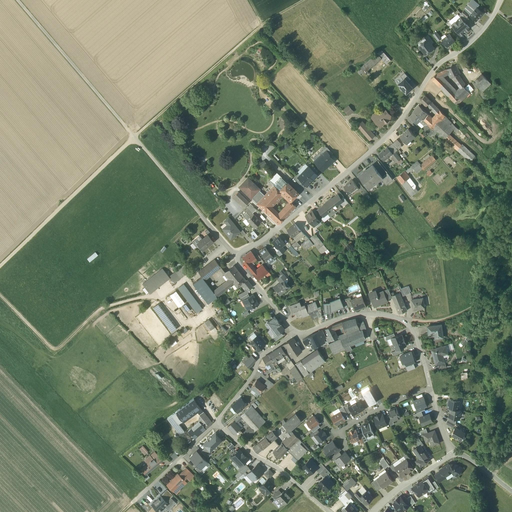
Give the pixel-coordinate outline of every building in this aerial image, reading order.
[(479,5),(472,0),(463,10),(469,15),(470,16),(477,8),(479,5)] [(477,8),(470,16),(476,21),(483,13),(477,8)] [(461,13),(459,16),(460,18),(465,23),(469,20),(467,18),(461,13)] [(460,18),(456,21),(465,32),(470,28),(465,23),(460,18)] [(461,36),(465,32),(456,21),(452,25),(453,26),(461,36)] [(450,34),(441,40),(447,47),(455,41),(450,34)] [(430,45),(427,41),(426,41),(423,43),(424,44),(420,47),(425,54),(426,54),(427,54),(429,53),(429,52),(433,49),(430,45)] [(390,61),(381,50),(377,53),(381,58),(386,64),(390,61)] [(377,53),(361,68),(365,72),(365,73),(381,58),(377,53)] [(455,65),(444,71),(446,75),(448,74),(450,78),(453,77),(458,75),(460,74),(455,65)] [(361,68),(357,71),(361,76),(365,72),(361,68)] [(410,80),(404,73),(400,77),(403,80),(405,79),(408,82),(410,80)] [(487,80),(481,74),(473,82),(478,88),(487,80)] [(436,75),(431,80),(454,103),(458,98),(454,94),(439,78),(436,75)] [(398,84),(406,93),(413,88),(408,82),(405,79),(403,80),(398,84)] [(461,79),(456,82),(461,88),(463,86),(465,84),(461,79)] [(487,80),(478,88),(482,92),(491,84),(487,80)] [(392,81),(387,87),(391,91),(397,86),(392,81)] [(469,93),(463,86),(461,88),(454,94),(458,98),(459,99),(461,97),(464,99),(469,93)] [(431,102),(425,96),(420,100),(426,106),(428,105),(431,102)] [(458,98),(454,103),(457,106),(464,99),(461,97),(459,99),(458,98)] [(440,110),(431,102),(428,105),(437,114),(440,110)] [(353,111),(348,105),(343,108),(348,115),(353,111)] [(427,113),(419,105),(413,111),(414,112),(421,118),(427,113)] [(384,108),(374,117),(381,126),(384,123),(385,124),(389,120),(388,119),(391,117),(384,108)] [(432,119),(427,124),(433,129),(439,122),(445,115),(440,110),(437,114),(432,119)] [(421,118),(414,112),(409,117),(417,124),(419,122),(422,119),(421,118)] [(428,115),(423,120),(427,124),(432,119),(428,115)] [(445,128),(439,135),(444,139),(448,135),(455,127),(448,120),(445,115),(439,122),(445,128)] [(365,125),(362,122),(357,126),(365,135),(368,133),(363,127),(365,125)] [(445,128),(439,122),(433,129),(435,131),(439,135),(445,128)] [(427,124),(424,126),(422,129),(428,134),(433,129),(427,124)] [(415,136),(408,129),(400,136),(406,143),(409,140),(409,141),(410,141),(415,136)] [(374,136),(370,131),(368,133),(365,135),(369,140),(374,136)] [(448,135),(444,139),(450,145),(455,149),(456,150),(461,146),(461,145),(448,135)] [(397,139),(392,144),(396,148),(401,144),(397,139)] [(396,148),(392,144),(387,148),(392,154),(395,152),(397,150),(396,148)] [(475,156),(462,144),(461,145),(461,146),(456,150),(469,162),(475,156)] [(450,145),(446,150),(450,155),(455,149),(450,145)] [(332,154),(326,147),(324,149),(330,156),(332,154)] [(387,148),(379,154),(384,161),(391,155),(392,154),(387,148)] [(323,153),(314,162),(322,171),(331,163),(327,158),(330,156),(324,149),(321,151),(323,153)] [(395,152),(392,154),(391,155),(398,164),(402,161),(395,152)] [(432,156),(421,165),(423,168),(428,163),(429,164),(432,162),(431,161),(434,159),(432,156)] [(422,169),(416,162),(411,166),(413,169),(417,173),(422,169)] [(372,165),(359,176),(369,189),(382,179),(383,178),(382,178),(372,165)] [(318,175),(308,166),(300,174),(299,173),(296,176),(307,186),(318,175)] [(404,171),(397,177),(402,184),(406,180),(409,178),(406,174),(404,171)] [(286,182),(276,173),(268,181),(273,186),(274,186),(279,190),(286,182)] [(391,179),(387,173),(382,178),(383,178),(382,179),(385,183),(391,179)] [(302,182),(296,176),(293,178),(300,184),(302,182)] [(255,186),(248,179),(248,178),(247,179),(243,184),(242,184),(239,187),(240,187),(250,197),(251,198),(257,203),(264,195),(258,190),(259,189),(256,186),(255,186)] [(415,186),(409,178),(406,180),(413,190),(415,188),(415,186)] [(352,180),(350,182),(350,183),(344,187),(347,191),(347,192),(349,194),(355,189),(355,190),(358,188),(356,185),(352,180)] [(413,190),(406,180),(402,184),(409,193),(413,190)] [(279,190),(278,191),(289,201),(289,202),(290,201),(298,193),(286,182),(279,190)] [(257,203),(278,224),(279,224),(278,224),(283,218),(284,218),(295,206),(290,201),(289,202),(289,201),(278,213),(271,207),(282,195),(278,191),(279,190),(274,186),(273,186),(264,195),(257,203)] [(248,202),(237,192),(232,197),(243,207),(248,202)] [(337,194),(331,200),(330,199),(327,201),(336,212),(342,207),(340,204),(343,201),(341,199),(338,194),(337,194)] [(319,209),(318,210),(324,217),(327,214),(330,217),(336,212),(327,201),(325,203),(325,204),(319,209)] [(256,210),(250,204),(246,208),(252,214),(256,210)] [(324,217),(318,210),(319,209),(318,209),(316,211),(318,213),(322,218),(324,217)] [(312,211),(306,216),(308,219),(314,226),(319,221),(315,215),(312,211)] [(322,218),(318,213),(315,215),(319,221),(320,223),(323,220),(322,218)] [(250,217),(247,220),(254,228),(260,222),(253,214),(250,217)] [(239,230),(228,218),(224,221),(228,226),(223,230),(230,239),(234,236),(233,235),(239,230)] [(307,227),(300,219),(295,223),(301,231),(304,230),(307,227)] [(295,224),(287,230),(292,237),(300,231),(295,224)] [(254,230),(250,233),(254,239),(258,236),(254,230)] [(207,234),(202,239),(208,246),(213,241),(209,237),(208,234),(207,234)] [(321,242),(315,234),(309,239),(314,244),(315,246),(321,242)] [(279,237),(272,243),(278,250),(276,252),(280,255),(285,251),(283,249),(281,247),(285,243),(279,237)] [(208,246),(202,239),(197,243),(196,243),(199,246),(202,250),(208,246)] [(308,239),(301,244),(306,250),(314,244),(309,239),(308,239)] [(296,241),(291,245),(295,250),(300,246),(296,241)] [(264,248),(259,252),(267,261),(273,257),(267,250),(266,250),(264,248)] [(90,262),(98,255),(96,251),(87,258),(90,262)] [(251,251),(242,257),(245,260),(243,262),(245,265),(249,262),(255,258),(251,251)] [(215,259),(198,273),(201,277),(204,280),(210,275),(221,267),(215,259)] [(180,262),(171,267),(173,271),(182,266),(180,262)] [(184,265),(169,277),(174,283),(189,272),(184,265)] [(257,270),(253,274),(258,280),(268,271),(263,265),(257,270)] [(243,277),(234,266),(225,273),(229,278),(233,284),(234,284),(243,277)] [(162,269),(142,284),(148,292),(168,276),(162,269)] [(210,275),(204,280),(210,289),(217,284),(210,275)] [(204,280),(201,277),(193,284),(208,304),(217,297),(213,292),(210,289),(204,280)] [(246,281),(243,277),(234,284),(237,288),(242,284),(248,291),(253,287),(247,280),(246,281)] [(219,287),(213,292),(217,297),(233,284),(229,278),(221,284),(222,285),(219,287)] [(280,281),(273,288),(274,288),(275,288),(279,293),(281,291),(282,292),(289,287),(290,287),(289,286),(288,287),(283,281),(282,281),(281,282),(280,281)] [(194,299),(183,285),(178,288),(189,303),(194,299)] [(407,287),(401,289),(402,290),(404,296),(410,294),(407,287)] [(388,289),(383,291),(387,300),(392,298),(388,289)] [(171,294),(178,308),(185,304),(177,291),(171,294)] [(376,292),(370,294),(374,306),(380,304),(380,305),(387,302),(387,300),(383,291),(377,293),(376,292)] [(399,293),(392,296),(396,307),(404,304),(401,297),(400,294),(399,293)] [(247,298),(243,300),(246,305),(244,306),(247,310),(258,304),(253,294),(247,298)] [(356,297),(354,299),(351,300),(353,305),(355,310),(366,306),(362,296),(359,297),(356,297)] [(330,302),(323,303),(324,313),(332,313),(332,312),(344,307),(341,300),(340,297),(330,301),(330,302)] [(350,297),(344,299),(348,307),(353,305),(351,300),(350,297)] [(423,298),(412,300),(413,310),(424,308),(423,298)] [(201,309),(194,299),(189,303),(196,313),(201,309)] [(298,302),(290,306),(291,310),(292,310),(293,312),(295,311),(297,317),(302,315),(307,312),(305,307),(301,309),(298,302)] [(315,302),(305,306),(305,307),(307,312),(317,309),(315,302)] [(404,304),(396,307),(399,314),(407,311),(404,304)] [(175,330),(156,305),(153,308),(172,333),(175,330)] [(316,312),(310,315),(312,320),(318,318),(316,312)] [(279,324),(274,317),(272,318),(267,322),(271,328),(270,329),(275,336),(277,335),(281,333),(284,330),(280,324),(281,323),(280,323),(279,324)] [(356,319),(349,320),(342,322),(344,326),(348,337),(360,331),(358,324),(356,319)] [(215,328),(209,320),(205,323),(211,331),(215,328)] [(363,322),(358,324),(360,331),(362,330),(363,330),(366,329),(363,322)] [(442,325),(428,327),(429,335),(436,334),(437,339),(443,338),(442,325)] [(332,326),(326,329),(329,336),(331,341),(338,338),(334,329),(332,326)] [(348,337),(341,340),(345,347),(347,352),(352,349),(350,345),(366,339),(363,330),(362,330),(348,337)] [(281,333),(277,335),(275,336),(273,338),(276,341),(283,336),(281,333)] [(316,334),(308,338),(310,341),(313,348),(321,344),(318,337),(316,334)] [(395,336),(390,338),(390,339),(393,345),(404,340),(402,335),(398,336),(397,335),(395,336)] [(250,342),(257,351),(264,345),(263,344),(258,337),(257,336),(250,342)] [(308,338),(301,342),(303,346),(310,341),(308,338)] [(293,339),(284,345),(287,350),(292,358),(301,351),(293,339)] [(340,339),(329,345),(333,353),(345,347),(341,340),(340,339)] [(404,340),(393,345),(395,351),(396,351),(400,349),(403,348),(402,348),(406,346),(404,340)] [(445,346),(432,350),(434,355),(433,355),(435,364),(438,364),(442,363),(444,362),(443,358),(442,353),(447,352),(445,346)] [(279,359),(283,356),(287,363),(291,361),(284,352),(281,347),(274,351),(279,359)] [(317,350),(301,361),(305,367),(310,364),(314,369),(325,361),(317,350)] [(279,359),(274,351),(268,355),(272,362),(271,362),(274,367),(276,369),(276,371),(280,369),(275,361),(279,359)] [(411,352),(401,356),(403,363),(405,362),(413,358),(414,358),(411,352)] [(268,355),(262,359),(267,365),(269,364),(272,368),(274,367),(271,362),(272,362),(268,355)] [(251,356),(244,364),(251,370),(253,368),(251,366),(256,361),(251,356)] [(287,363),(285,364),(289,371),(294,366),(291,361),(287,363)] [(301,361),(296,364),(300,370),(305,367),(301,361)] [(416,368),(413,363),(407,365),(405,366),(407,372),(416,368)] [(310,364),(305,367),(300,370),(304,376),(314,369),(310,364)] [(294,366),(289,371),(297,381),(302,378),(294,366)] [(274,384),(267,379),(264,384),(269,388),(274,384)] [(264,386),(256,380),(251,387),(259,393),(264,386)] [(376,402),(369,389),(362,393),(365,399),(369,406),(376,402)] [(423,397),(413,401),(416,410),(424,407),(427,406),(423,397)] [(246,405),(241,398),(232,406),(237,413),(243,408),(246,405)] [(200,408),(194,399),(176,413),(182,421),(197,411),(200,408)] [(256,400),(251,405),(254,408),(260,404),(256,400)] [(458,410),(460,402),(449,400),(448,408),(450,408),(458,410)] [(349,407),(351,411),(353,415),(364,409),(359,401),(349,407)] [(349,407),(347,403),(343,406),(343,407),(347,414),(351,411),(349,407)] [(259,414),(251,405),(241,415),(243,417),(248,424),(259,414)] [(347,414),(343,407),(339,409),(341,412),(343,416),(347,414)] [(396,408),(389,410),(389,412),(390,416),(392,421),(393,421),(400,418),(396,408)] [(458,410),(450,408),(449,418),(456,419),(459,420),(461,411),(458,410)] [(341,412),(338,414),(337,414),(335,415),(335,416),(335,417),(332,418),(336,425),(345,420),(343,416),(341,412)] [(421,412),(417,413),(413,415),(415,420),(419,419),(419,418),(423,417),(421,412)] [(182,421),(176,413),(172,415),(178,425),(178,424),(182,421)] [(285,422),(282,425),(285,429),(283,431),(287,437),(292,432),(290,430),(301,420),(295,413),(285,422)] [(259,414),(248,424),(251,427),(254,431),(265,421),(259,414)] [(383,414),(374,418),(378,428),(382,426),(383,426),(386,425),(387,424),(384,417),(383,414)] [(423,417),(419,418),(419,419),(422,425),(432,421),(429,414),(423,417)] [(178,425),(172,415),(167,419),(180,435),(184,432),(178,424),(178,425)] [(241,415),(234,421),(236,424),(243,417),(241,415)] [(206,416),(199,422),(206,429),(212,424),(206,416)] [(319,422),(314,416),(307,422),(312,428),(318,424),(319,422)] [(236,424),(234,421),(228,426),(234,433),(240,428),(236,424)] [(199,422),(188,432),(194,439),(206,429),(199,422)] [(369,423),(366,424),(366,423),(364,425),(361,426),(364,433),(365,437),(374,433),(369,423)] [(312,428),(311,429),(313,432),(317,429),(320,427),(318,424),(312,428)] [(251,427),(243,434),(247,438),(254,431),(251,427)] [(459,430),(455,428),(455,429),(454,429),(452,433),(452,434),(452,435),(455,437),(456,438),(457,438),(461,440),(462,439),(465,435),(464,435),(465,433),(461,431),(461,430),(459,430)] [(323,432),(321,429),(319,431),(314,435),(320,442),(327,437),(325,435),(326,434),(324,431),(323,432)] [(356,430),(353,431),(353,430),(350,431),(350,432),(348,433),(352,443),(359,440),(360,440),(358,435),(356,430)] [(272,431),(265,437),(270,443),(277,437),(272,431)] [(427,434),(423,435),(423,436),(425,440),(429,439),(431,446),(439,443),(434,431),(427,434)] [(298,438),(292,432),(287,437),(282,443),(288,448),(298,438)] [(216,433),(203,446),(205,448),(210,453),(223,440),(216,433)] [(423,445),(417,436),(412,439),(418,447),(419,446),(420,447),(423,445)] [(265,437),(263,439),(258,444),(263,449),(270,443),(265,437)] [(288,448),(287,449),(291,452),(302,441),(298,438),(288,448)] [(302,441),(291,452),(298,459),(309,449),(302,441)] [(333,441),(328,445),(328,444),(324,447),(326,450),(325,451),(328,455),(334,451),(338,448),(333,441)] [(288,448),(282,443),(273,452),(279,458),(287,449),(288,448)] [(258,444),(253,448),(258,455),(262,452),(261,451),(263,449),(258,444)] [(420,447),(419,446),(418,447),(413,450),(419,459),(416,462),(419,467),(423,464),(429,460),(420,447)] [(205,448),(201,452),(207,459),(212,454),(210,453),(205,448)] [(239,450),(231,458),(235,462),(235,461),(240,467),(248,459),(239,450)] [(339,451),(335,454),(332,457),(334,460),(335,459),(341,455),(339,451)] [(207,462),(196,452),(190,458),(198,466),(201,469),(207,462)] [(341,455),(335,459),(340,465),(350,458),(345,452),(341,455)] [(154,453),(146,460),(149,463),(157,456),(154,453)] [(412,461),(406,454),(403,456),(405,459),(406,459),(409,463),(412,461)] [(157,456),(149,463),(153,469),(162,461),(162,460),(161,461),(157,456)] [(384,458),(379,462),(384,469),(389,465),(384,458)] [(310,459),(305,463),(307,464),(307,466),(305,468),(305,469),(310,474),(315,469),(318,466),(310,459)] [(409,463),(406,459),(405,459),(400,463),(407,473),(413,469),(409,463)] [(153,469),(149,463),(142,470),(146,475),(153,469)] [(244,463),(238,470),(242,475),(243,474),(249,468),(244,463)] [(321,463),(318,466),(315,469),(319,473),(320,473),(325,467),(321,463)] [(395,467),(398,471),(402,477),(407,473),(400,463),(395,467)] [(251,470),(247,474),(247,475),(253,481),(263,471),(257,464),(251,470)] [(395,467),(393,464),(389,466),(395,473),(398,471),(395,467)] [(449,464),(440,470),(441,472),(444,477),(451,473),(454,473),(454,474),(456,475),(458,474),(459,475),(462,469),(461,468),(454,464),(449,464)] [(201,469),(198,466),(195,469),(201,475),(204,472),(201,469)] [(325,467),(320,473),(324,477),(326,476),(330,472),(325,467)] [(191,474),(185,468),(178,475),(184,481),(191,474)] [(249,468),(243,474),(245,476),(247,475),(247,474),(251,470),(249,468)] [(273,474),(269,470),(264,474),(268,478),(273,474)] [(386,472),(377,479),(382,486),(383,486),(383,487),(393,480),(386,472)] [(441,472),(435,475),(435,476),(439,483),(445,478),(444,477),(441,472)] [(178,475),(168,486),(173,491),(184,481),(178,475)] [(326,476),(324,477),(318,483),(325,491),(333,483),(326,476)] [(428,477),(422,482),(428,491),(429,493),(432,491),(431,490),(435,488),(435,487),(432,483),(428,477)] [(267,479),(259,487),(260,488),(260,489),(263,493),(265,493),(265,494),(274,486),(267,479)] [(377,479),(371,482),(377,491),(383,487),(383,486),(382,486),(377,479)] [(184,481),(173,491),(177,495),(188,485),(184,481)] [(348,481),(342,485),(347,490),(352,486),(348,481)] [(413,488),(419,497),(428,491),(422,482),(413,488)] [(173,496),(167,490),(161,496),(167,502),(171,498),(173,496)] [(347,491),(340,497),(345,502),(350,498),(351,497),(347,491)] [(361,495),(358,498),(361,501),(363,500),(366,504),(373,498),(366,491),(361,495)] [(286,492),(282,492),(277,497),(276,498),(280,503),(284,503),(290,497),(286,492)] [(167,502),(161,496),(151,505),(158,511),(160,511),(165,507),(168,504),(167,502)] [(410,502),(404,496),(401,498),(407,505),(410,502)] [(400,497),(399,499),(398,498),(395,501),(396,501),(393,504),(395,505),(399,510),(400,511),(402,511),(404,509),(407,509),(408,508),(408,506),(407,505),(401,498),(400,497)] [(412,505),(415,503),(411,497),(407,499),(410,502),(412,505)] [(171,498),(167,502),(168,504),(165,507),(168,510),(176,503),(171,498)] [(351,504),(349,502),(347,504),(342,509),(344,511),(355,511),(353,508),(354,508),(351,504)]
